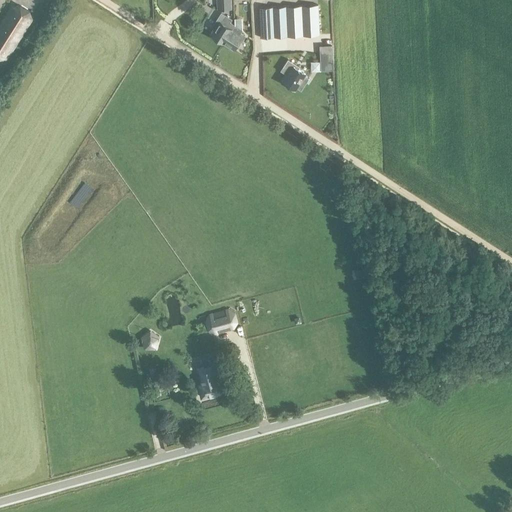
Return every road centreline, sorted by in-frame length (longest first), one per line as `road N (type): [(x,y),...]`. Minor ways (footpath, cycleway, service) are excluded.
road 1 (unclassified): [(0,501),(511,362)]
road 2 (track): [(511,260),(105,0)]
